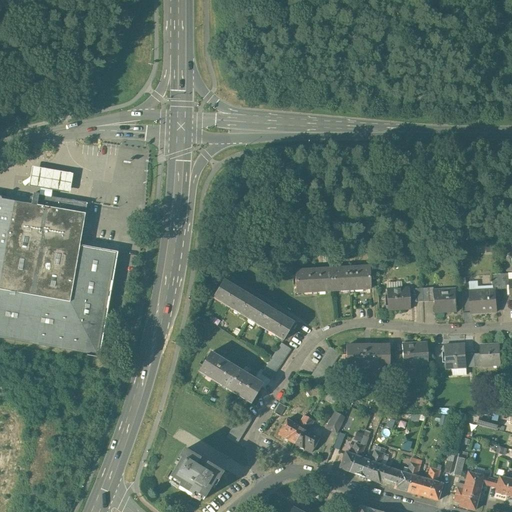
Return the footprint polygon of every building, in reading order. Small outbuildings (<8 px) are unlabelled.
[(73,174),(31,167),(28,187),(69,194),(73,174)] [(33,194),(31,205),(85,215),(87,204),(45,196),(33,194)] [(0,276),(13,202),(0,199),(0,276)] [(31,205),(13,202),(0,276),(0,290),(69,303),(79,246),(81,239),(85,215),(31,205)] [(117,253),(79,246),(69,303),(0,290),(0,338),(98,356),(105,318),(117,253)] [(370,289),(369,267),(332,269),(333,291),(370,289)] [(333,291),(332,269),(295,271),(296,294),(333,291)] [(509,274),(501,275),(501,286),(509,285),(509,281),(509,274)] [(501,286),(501,275),(492,275),(493,286),(501,286)] [(247,320),(258,303),(223,282),(213,299),(247,320)] [(433,288),(422,288),(423,302),(433,301),(433,291),(434,291),(433,288)] [(409,289),(386,290),(387,302),(389,301),(389,309),(410,308),(410,302),(416,302),(415,295),(409,295),(409,289)] [(455,289),(441,290),(441,293),(434,293),(434,291),(433,291),(433,301),(434,312),(444,311),(455,310),(456,311),(455,289)] [(493,290),(470,291),(471,312),(485,311),(485,312),(497,311),(496,302),(494,303),(493,290)] [(282,341),(293,324),(258,303),(247,320),(282,341)] [(419,345),(402,346),(402,344),(402,345),(402,355),(403,366),(403,365),(418,364),(418,366),(428,365),(427,343),(419,344),(419,345)] [(281,344),(269,362),(278,368),(290,350),(281,344)] [(451,345),(444,345),(445,368),(452,368),(452,365),(465,364),(466,367),(467,367),(466,354),(466,344),(464,344),(464,346),(451,346),(451,345)] [(370,345),(364,345),(364,346),(346,346),(346,368),(389,368),(389,346),(370,346),(370,345)] [(500,346),(481,347),(481,365),(501,364),(500,346)] [(330,348),(311,376),(321,383),(340,354),(330,348)] [(226,389),(236,370),(230,366),(230,365),(225,362),(225,363),(210,354),(210,353),(198,373),(199,372),(226,389)] [(474,354),(466,354),(467,367),(475,366),(474,354)] [(402,355),(395,355),(396,371),(403,370),(403,366),(402,355)] [(278,368),(269,362),(263,372),(272,378),(278,368)] [(236,370),(226,389),(250,404),(250,405),(262,385),(262,386),(248,377),(243,374),(236,370)] [(329,392),(325,399),(333,404),(337,397),(329,392)] [(285,407),(279,404),(273,413),(279,417),(285,407)] [(254,416),(244,410),(239,417),(249,424),(254,416)] [(304,416),(298,427),(303,429),(309,419),(304,416)] [(238,419),(237,421),(227,438),(237,444),(249,424),(239,417),(238,419)] [(497,422),(480,418),(478,425),(495,430),(497,422)] [(313,421),(309,419),(303,429),(308,432),(313,421)] [(342,424),(331,419),(326,428),(336,434),(342,424)] [(298,427),(286,420),(278,435),(294,445),(303,429),(298,427)] [(308,432),(303,429),(294,445),(310,454),(319,438),(308,432)] [(355,443),(350,455),(355,456),(361,440),(359,439),(357,444),(355,443)] [(361,440),(355,456),(360,458),(364,447),(362,446),(364,441),(361,440)] [(222,473),(183,450),(179,458),(181,459),(169,478),(179,484),(177,487),(191,496),(193,493),(204,499),(215,480),(217,481),(222,473)] [(374,451),(370,462),(375,464),(379,453),(374,451)] [(350,455),(345,453),(339,469),(349,472),(355,456),(350,455)] [(379,453),(375,464),(380,466),(384,454),(379,453)] [(360,458),(355,456),(349,472),(359,476),(365,460),(360,458)] [(464,459),(457,457),(453,475),(460,477),(464,459)] [(370,462),(365,460),(359,476),(369,480),(375,464),(370,462)] [(452,463),(446,461),(443,472),(449,474),(452,463)] [(410,463),(406,474),(411,476),(414,464),(410,463)] [(380,466),(375,464),(369,480),(379,484),(380,481),(383,473),(385,467),(380,466)] [(419,466),(414,464),(411,476),(416,477),(419,466)] [(401,473),(391,469),(389,475),(383,473),(380,481),(397,486),(401,473)] [(434,470),(429,469),(426,480),(431,481),(434,470)] [(439,471),(434,470),(431,481),(436,483),(439,471)] [(406,474),(401,473),(397,486),(396,489),(406,492),(411,476),(406,474)] [(483,477),(468,473),(464,487),(480,491),(481,484),(483,477)] [(416,477),(411,476),(406,492),(416,495),(421,479),(416,477)] [(490,479),(483,477),(481,484),(488,486),(490,479)] [(511,480),(501,477),(500,481),(498,489),(496,493),(507,496),(511,480)] [(426,480),(421,479),(416,495),(426,498),(431,481),(426,480)] [(500,481),(490,479),(488,486),(498,489),(500,481)] [(436,483),(431,481),(426,498),(437,501),(442,485),(436,483)] [(480,491),(464,487),(463,490),(462,496),(477,500),(480,491)] [(477,500),(462,496),(460,503),(459,507),(474,511),(477,500)]
